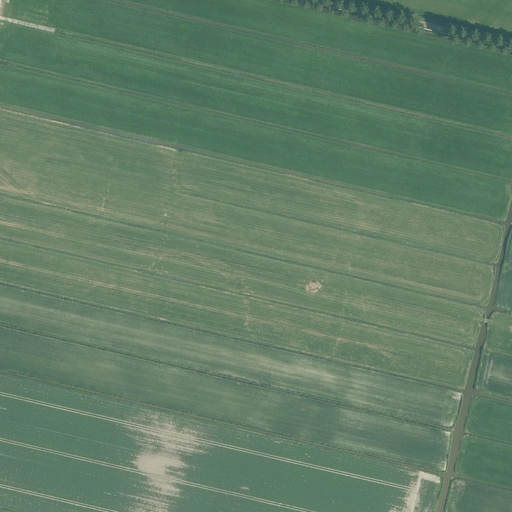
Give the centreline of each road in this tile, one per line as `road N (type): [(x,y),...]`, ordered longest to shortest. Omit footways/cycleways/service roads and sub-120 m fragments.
road 1 (track): [(0,210),(494,323),(507,316),(504,273),(511,259)]
road 2 (unclassified): [(511,44),(319,0)]
